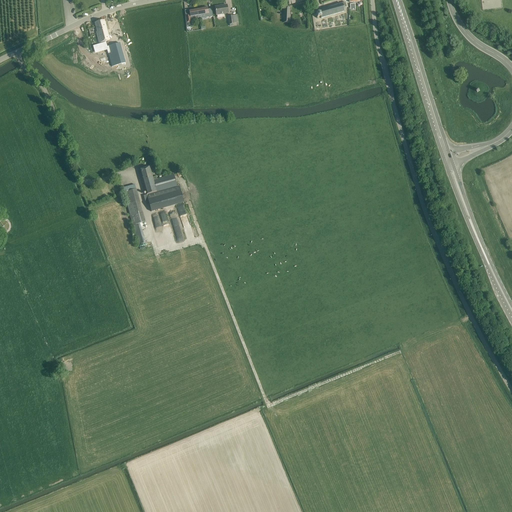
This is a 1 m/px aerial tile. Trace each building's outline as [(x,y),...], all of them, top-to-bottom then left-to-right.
[(344,7),(346,7),(345,2),(342,3),(342,4),(319,11),(319,12),(316,13),(317,18),(321,17),(321,18),(344,11),(344,10),(345,10),(344,7)] [(228,13),(228,10),(227,5),(215,7),(216,15),(228,13)] [(208,8),(197,10),(199,18),(198,16),(205,14),(206,18),(213,16),(212,9),(208,9),(208,8)] [(199,18),(197,10),(189,11),(190,14),(186,15),(187,23),(191,22),(191,20),(199,18)] [(101,43),(93,46),(95,52),(107,49),(105,41),(110,40),(105,25),(104,20),(95,23),(97,31),(96,32),(98,39),(99,43),(101,43)] [(120,43),(110,46),(115,62),(124,59),(120,43)] [(184,202),(179,185),(177,186),(174,174),(157,178),(157,176),(153,177),(150,167),(139,170),(149,202),(151,212),(184,202)] [(145,222),(136,189),(135,185),(123,188),(123,190),(124,193),(127,204),(138,245),(146,243),(141,224),(145,222)] [(159,214),(163,228),(168,226),(164,212),(159,214)] [(150,218),(155,237),(161,236),(156,216),(150,218)] [(164,236),(166,243),(173,242),(172,235),(164,236)]
